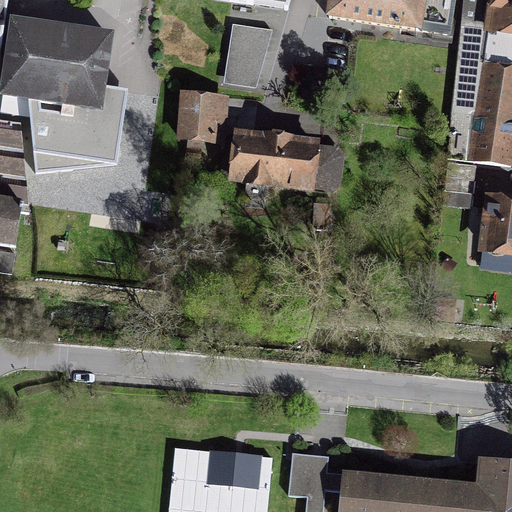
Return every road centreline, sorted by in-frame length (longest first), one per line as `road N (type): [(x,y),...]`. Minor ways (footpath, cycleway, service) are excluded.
road 1 (residential): [(511,404),(15,353),(0,365)]
road 2 (unknown): [(111,7),(138,25),(127,129)]
